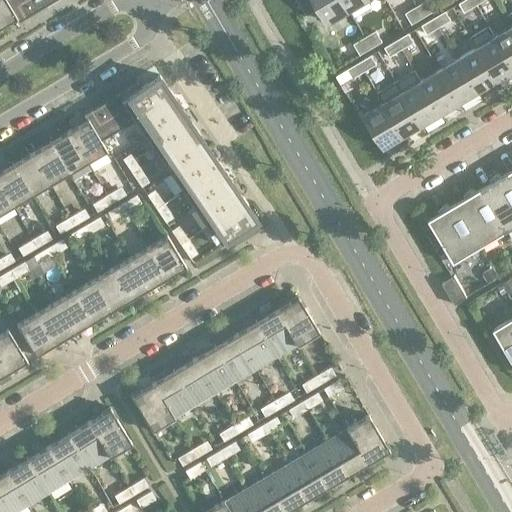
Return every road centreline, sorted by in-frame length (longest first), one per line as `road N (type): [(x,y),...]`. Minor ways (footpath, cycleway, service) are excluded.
road 1 (residential): [(0,426),(249,272),(301,259),(430,470)]
road 2 (unclassified): [(511,418),(499,426),(373,207),(511,125)]
road 3 (residential): [(0,127),(124,45),(143,14)]
road 4 (residential): [(143,14),(237,160)]
road 5 (residential): [(143,14),(127,5),(86,5),(0,57)]
